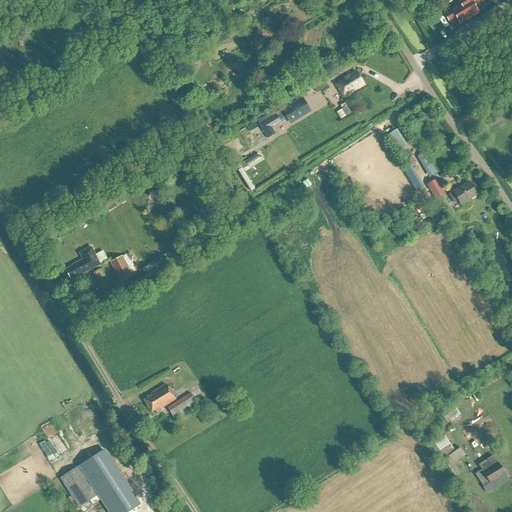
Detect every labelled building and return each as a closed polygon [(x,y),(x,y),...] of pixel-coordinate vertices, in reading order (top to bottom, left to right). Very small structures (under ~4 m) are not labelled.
[(451,10),(444,14),(449,22),(456,18),(460,24),(479,13),(474,6),(484,0),(483,0),(458,0),(460,3),(451,8),(451,10)] [(343,97),(364,84),(355,72),(335,84),(343,97)] [(323,79),(312,85),(316,92),(327,85),(323,79)] [(290,124),(310,111),(301,98),(275,114),(273,111),(268,114),(257,121),(268,138),(275,133),(271,127),(286,117),(290,124)] [(351,113),(347,106),(342,109),(346,116),(351,113)] [(397,151),(406,144),(394,128),(385,135),(397,151)] [(436,168),(451,158),(444,148),(429,157),(436,168)] [(428,176),(436,172),(425,151),(417,155),(428,176)] [(257,154),(245,161),(247,165),(259,158),(257,154)] [(285,169),(300,161),(296,154),(281,162),(285,169)] [(409,166),(416,162),(411,155),(404,159),(409,166)] [(436,179),(427,185),(435,199),(444,193),(436,179)] [(461,204),(476,194),(469,182),(453,191),(453,192),(449,194),(454,202),(458,200),(461,204)] [(421,205),(415,209),(418,213),(424,209),(421,205)] [(79,253),(83,259),(72,265),(72,267),(65,271),(69,279),(77,275),(77,276),(83,273),(85,276),(88,274),(87,271),(100,264),(90,247),(79,253)] [(110,262),(121,282),(132,276),(122,256),(110,262)] [(144,274),(161,263),(158,258),(141,269),(144,274)] [(160,409),(176,399),(175,397),(173,398),(165,385),(150,394),(151,395),(143,400),(151,413),(155,410),(157,413),(161,411),(160,409)] [(198,406),(190,394),(190,393),(167,408),(175,420),(198,406)] [(454,402),(439,410),(445,422),(460,414),(454,402)] [(445,459),(439,463),(450,479),(459,473),(453,463),(452,463),(453,463),(461,457),(463,456),(461,452),(459,449),(455,451),(449,443),(439,451),(445,459)] [(102,451),(79,466),(109,511),(127,511),(138,505),(102,451)] [(481,470),(475,474),(477,477),(481,483),(483,487),(489,483),(504,474),(498,463),(492,455),(478,465),(481,470)] [(77,467),(60,479),(79,507),(96,496),(77,467)] [(470,497),(464,501),(467,506),(473,503),(470,497)]
